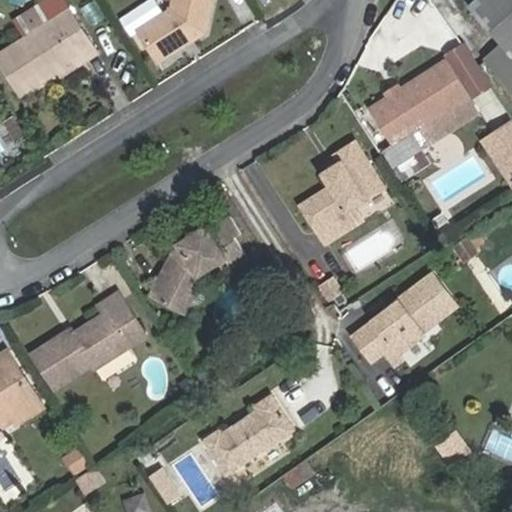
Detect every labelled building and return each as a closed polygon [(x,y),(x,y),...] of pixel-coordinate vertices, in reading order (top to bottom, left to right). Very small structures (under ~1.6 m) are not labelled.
[(61,0),(46,0),(15,20),(25,37),(0,53),(0,63),(20,94),(57,70),(78,57),(82,63),(96,53),(61,0)] [(174,0),(172,9),(139,31),(160,62),(185,47),(185,43),(189,40),(194,41),(205,34),(212,0),(174,0)] [(511,0),(481,0),(472,8),(511,54),(511,0)] [(78,57),(57,70),(60,76),(82,63),(78,57)] [(395,146),(473,97),(450,60),(370,110),(395,146)] [(477,97),(488,114),(507,103),(496,86),(477,97)] [(511,119),(485,136),(511,179),(511,119)] [(421,134),(401,143),(413,171),(432,162),(421,134)] [(333,186),(303,206),(328,243),(363,220),(355,208),(386,189),(357,144),(337,156),(343,164),(325,175),(333,186)] [(179,247),(173,253),(151,295),(175,309),(187,285),(195,287),(199,279),(227,262),(230,267),(249,256),(237,238),(243,234),(235,221),(214,233),(211,230),(198,239),(194,234),(177,245),(179,247)] [(355,337),(372,361),(393,345),(399,354),(424,335),(422,333),(457,307),(433,275),(397,303),(399,304),(355,337)] [(105,314),(71,337),(68,333),(34,354),(57,389),(95,365),(97,370),(149,336),(120,293),(99,305),(105,314)] [(0,428),(17,419),(25,403),(15,389),(28,380),(8,351),(0,356),(0,428)] [(203,440),(227,476),(296,431),(273,395),(255,407),(258,410),(244,419),(246,422),(239,427),(237,424),(223,433),(221,429),(203,440)] [(511,454),(511,434),(496,428),(489,446),(511,454)] [(306,481),(316,474),(307,462),(297,469),(306,481)] [(78,476),(86,489),(102,479),(93,466),(78,476)] [(285,477),(293,489),(306,481),(297,469),(285,477)]
